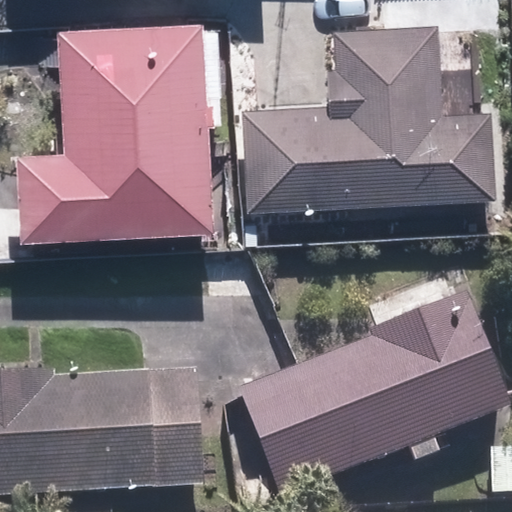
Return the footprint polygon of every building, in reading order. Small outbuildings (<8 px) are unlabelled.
[(10,163),(14,252),(209,245),(205,138),(210,138),(209,114),(200,115),(197,33),(53,39),(57,161),(10,163)] [(332,78),(324,78),(326,115),(239,119),(243,218),(491,206),(487,121),(438,123),(434,34),(330,39),(332,78)] [(236,400),(280,509),(407,459),(413,476),(436,467),(429,451),(505,421),(459,306),(367,342),(369,348),(236,400)] [(0,382),(0,509),(200,498),(193,381),(47,390),(47,380),(0,382)] [(511,453),(485,455),(488,502),(511,500),(511,453)] [(236,486),(239,511),(265,511),(262,483),(236,486)]
